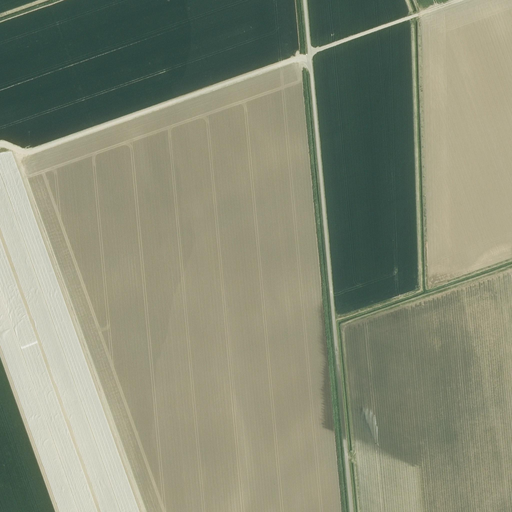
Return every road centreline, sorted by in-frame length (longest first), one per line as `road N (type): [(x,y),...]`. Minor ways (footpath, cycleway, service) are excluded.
road 1 (unclassified): [(352,511),(310,55)]
road 2 (unclassified): [(0,145),(28,153),(310,55)]
